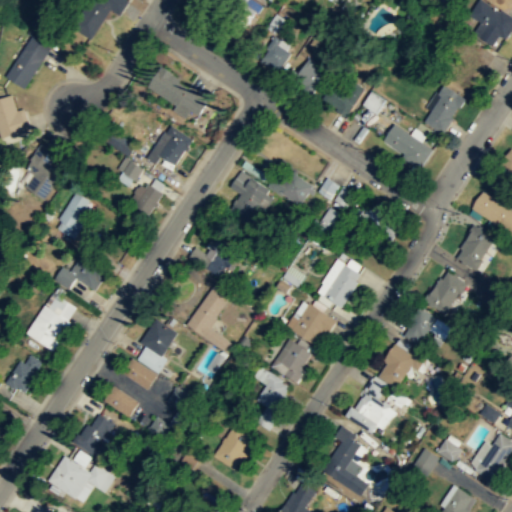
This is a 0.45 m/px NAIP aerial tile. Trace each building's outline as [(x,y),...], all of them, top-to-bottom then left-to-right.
[(127,0),(92,0),(76,30),(92,39),(109,8),(119,14),(127,0)] [(260,2),(255,0),(232,0),(223,24),(246,34),(260,2)] [(473,32),(492,45),(499,34),(505,38),(511,27),(511,18),(485,0),(478,0),(469,14),(480,22),(473,32)] [(278,72),(293,47),(273,35),(258,61),(278,72)] [(24,88),(49,47),(30,36),(5,77),(24,88)] [(311,90),(326,68),(309,56),(294,78),(311,90)] [(196,120),(208,99),(156,69),(144,91),(196,120)] [(345,115),(364,88),(342,73),(323,101),(345,115)] [(422,115),(438,131),(466,103),(450,86),(422,115)] [(0,138),(28,132),(23,109),(16,111),(13,95),(0,98),(0,138)] [(433,146),(392,124),(381,144),(422,166),(433,146)] [(124,155),(132,144),(111,130),(103,141),(124,155)] [(159,156),(175,167),(193,140),(178,130),(173,138),(163,132),(145,159),(154,164),(159,156)] [(51,165),(58,153),(41,144),(18,184),(46,200),(62,171),(51,165)] [(499,166),(511,173),(511,151),(508,149),(499,166)] [(111,177),(127,187),(139,166),(123,157),(111,177)] [(299,206),(313,186),(283,165),(269,186),(299,206)] [(229,187),(239,193),(232,207),(255,220),(272,189),(239,171),(229,187)] [(317,191),(329,199),(338,184),(327,177),(317,191)] [(166,188),(155,180),(150,187),(142,181),(128,200),(146,214),(166,188)] [(343,206),(352,192),(340,185),(331,199),(343,206)] [(71,237),(93,202),(74,191),(53,225),(71,237)] [(511,236),(511,209),(482,191),(470,211),(511,236)] [(358,219),(392,237),(401,219),(368,201),(358,219)] [(317,224),(328,233),(343,215),(331,206),(317,224)] [(464,263),(484,256),(477,233),(456,240),(464,263)] [(205,253),(195,247),(189,258),(222,275),(226,267),(228,268),(238,248),(214,235),(205,253)] [(315,292),(341,307),(361,274),(352,268),(353,266),(337,256),(315,292)] [(53,281),(69,291),(75,280),(93,291),(104,273),(78,257),(69,271),(62,266),(53,281)] [(282,277),(295,287),(303,275),(290,265),(282,277)] [(464,282),(446,268),(423,299),(442,312),(464,282)] [(231,293),(214,282),(186,325),(227,352),(232,344),(208,328),(231,293)] [(56,344),(76,307),(50,292),(30,330),(56,344)] [(316,346),(333,319),(303,300),(286,326),(316,346)] [(438,335),(444,327),(418,307),(399,331),(417,345),(429,328),(438,335)] [(140,342),(145,346),(136,361),(130,357),(120,373),(147,390),(166,358),(162,355),(177,332),(154,318),(140,342)] [(294,380),(311,353),(288,338),(271,366),(294,380)] [(346,415),(374,434),(391,409),(377,399),(389,383),(395,387),(410,367),(420,373),(429,359),(412,347),(410,351),(396,341),(346,415)] [(511,372),(511,347),(501,365),(511,372)] [(25,394),(41,365),(22,354),(5,383),(25,394)] [(255,377),(265,383),(256,399),(274,410),(290,384),(261,367),(255,377)] [(130,415),(138,398),(110,386),(103,403),(130,415)] [(167,400),(179,407),(187,393),(176,386),(167,400)] [(496,413),(487,407),(482,414),(492,420),(496,413)] [(117,428),(99,412),(73,439),(91,456),(117,428)] [(168,422),(152,415),(146,428),(162,435),(168,422)] [(256,444),(239,425),(212,449),(229,468),(256,444)] [(321,470),(360,494),(367,483),(344,468),(362,439),(340,426),(333,436),(340,440),(321,470)] [(511,453),(511,440),(501,433),(494,442),(480,463),(475,470),(493,482),(511,453)] [(437,452),(453,460),(460,446),(443,439),(437,452)] [(425,474),(438,457),(424,447),(411,465),(425,474)] [(198,457),(191,449),(182,458),(189,466),(198,457)] [(47,481),(83,503),(93,486),(104,493),(115,475),(94,463),(90,469),(63,453),(47,481)] [(305,511),(318,492),(300,480),(278,511),(305,511)] [(476,498),(454,484),(435,511),(473,511),(469,509),(476,498)]
